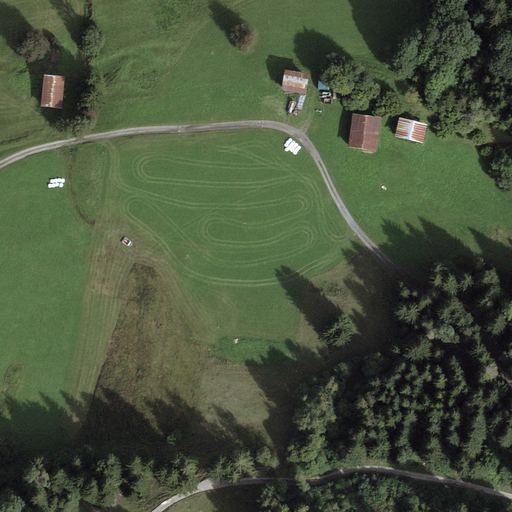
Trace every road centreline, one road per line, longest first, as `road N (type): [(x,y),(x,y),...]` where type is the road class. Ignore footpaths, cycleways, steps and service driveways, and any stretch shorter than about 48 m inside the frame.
road 1 (track): [(511,389),(475,319),(402,278),(354,224),(305,135),(285,126),(262,121),(102,136),(0,165)]
road 2 (track): [(511,497),(367,468),(201,488),(157,511)]
